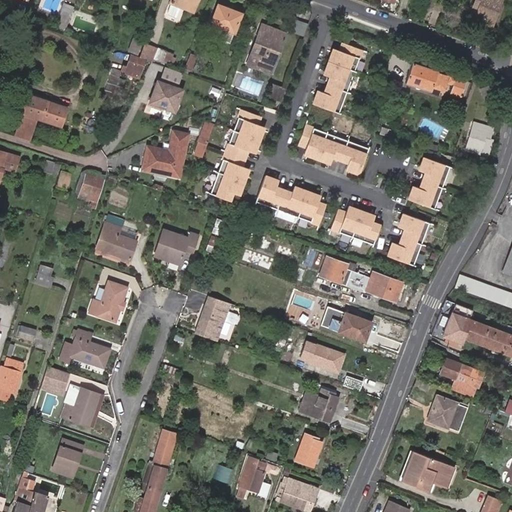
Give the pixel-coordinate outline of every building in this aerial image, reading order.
[(193,13),(197,0),(170,0),(170,4),(180,8),(193,13)] [(501,0),(475,0),(473,6),(478,8),(477,13),(484,16),(482,22),(491,26),(501,0)] [(178,13),(180,8),(170,4),(168,9),(178,13)] [(229,41),(239,13),(216,4),(209,24),(222,29),(218,38),(229,41)] [(55,26),(66,30),(72,13),(61,10),(55,26)] [(484,16),(477,13),(474,19),(482,22),(484,16)] [(259,30),(284,40),(286,33),(261,24),(259,30)] [(271,74),(284,40),(259,30),(246,64),(271,74)] [(129,51),(139,55),(145,41),(134,37),(129,51)] [(338,112),(362,49),(343,42),(340,50),(339,53),(332,51),(328,61),(325,71),(331,73),(330,76),(327,84),(324,92),(323,95),(317,93),(313,103),(334,111),(338,112)] [(139,57),(145,59),(151,62),(156,48),(144,44),(139,57)] [(155,58),(171,63),(174,53),(158,48),(155,58)] [(125,65),(122,72),(138,78),(145,59),(139,57),(131,54),(126,66),(125,65)] [(191,74),(196,61),(189,58),(184,71),(191,74)] [(438,69),(412,60),(404,82),(430,90),(432,87),(441,90),(447,89),(449,82),(454,84),(451,92),(461,96),(468,75),(453,70),(452,73),(450,72),(449,75),(437,71),(438,69)] [(112,100),(122,72),(114,69),(104,97),(112,100)] [(183,91),(158,81),(151,100),(175,110),(183,91)] [(266,98),(269,99),(273,87),(274,85),(271,84),(266,98)] [(269,99),(276,102),(281,88),(274,85),(273,87),(269,99)] [(12,99),(15,90),(9,88),(6,97),(12,99)] [(281,88),(276,102),(279,103),(284,89),(281,88)] [(62,125),(68,105),(30,94),(18,133),(32,138),(38,117),(62,125)] [(216,174),(208,196),(227,203),(230,195),(232,191),(238,194),(242,184),(245,174),(239,171),(240,168),(243,160),(246,152),(247,149),(253,151),(257,142),(261,132),(254,129),(255,126),(258,118),(239,111),(231,132),(224,153),(216,174)] [(491,138),(494,126),(473,120),(465,148),(489,154),(493,139),(491,138)] [(210,124),(202,121),(194,142),(202,145),(210,124)] [(360,176),(369,150),(306,127),(299,146),(307,149),(310,150),(308,157),(318,160),(328,164),(330,158),(333,159),(341,162),(349,165),(352,166),(350,172),(360,176)] [(148,147),(143,169),(154,172),(155,168),(168,171),(167,175),(178,177),(188,135),(173,132),(168,152),(148,147)] [(6,164),(16,167),(19,156),(9,153),(0,149),(0,183),(0,165),(5,167),(6,164)] [(451,168),(425,159),(422,169),(428,172),(427,175),(424,183),(421,190),(420,193),(413,191),(410,201),(422,206),(435,211),(451,168)] [(60,164),(46,160),(43,171),(51,173),(51,172),(57,174),(60,164)] [(63,170),(72,173),(74,166),(65,163),(63,170)] [(81,172),(100,178),(102,175),(78,167),(69,195),(74,197),(81,172)] [(66,190),(72,173),(63,170),(57,187),(66,190)] [(91,207),(100,178),(81,172),(74,197),(78,198),(80,194),(89,197),(86,206),(91,207)] [(324,208),(326,202),(318,199),(314,198),(317,191),(307,188),(297,184),(294,190),(291,189),(283,186),(275,183),(272,182),(274,176),(264,172),(255,198),(318,221),(324,208)] [(338,213),(333,226),(375,242),(382,223),(374,220),(371,219),(373,212),(363,209),(353,205),(351,211),(348,210),(340,207),(338,213)] [(119,219),(105,214),(103,222),(117,227),(119,219)] [(217,235),(223,217),(215,214),(208,232),(217,235)] [(430,225),(405,215),(401,226),(407,228),(406,231),(403,239),(400,247),(399,250),(393,248),(389,257),(389,258),(415,267),(422,246),(430,225)] [(130,240),(115,234),(118,227),(117,227),(103,222),(94,246),(127,258),(133,241),(130,240)] [(115,234),(130,240),(133,233),(118,227),(115,234)] [(168,255),(167,259),(177,263),(183,247),(191,250),(197,233),(188,230),(187,236),(161,227),(154,249),(168,255)] [(84,245),(86,236),(79,233),(76,243),(84,245)] [(127,258),(94,246),(92,250),(126,262),(127,258)] [(511,247),(503,272),(511,275),(511,247)] [(152,254),(167,259),(168,255),(154,249),(152,254)] [(212,258),(214,254),(210,253),(200,250),(199,253),(212,258)] [(341,281),(347,283),(351,271),(346,269),(347,264),(328,257),(321,276),(340,283),(341,281)] [(50,275),(52,268),(41,264),(35,281),(51,285),(54,276),(50,275)] [(347,283),(345,287),(367,295),(368,292),(374,294),(396,303),(403,284),(374,273),(372,279),(351,271),(347,283)] [(511,307),(511,293),(459,275),(454,287),(511,307)] [(113,320),(125,286),(107,280),(101,300),(92,297),(87,311),(113,320)] [(206,294),(193,332),(215,340),(229,302),(206,294)] [(366,341),(375,316),(346,306),(342,318),(329,313),(325,326),(366,341)] [(511,351),(511,334),(463,316),(457,335),(511,355),(511,351)] [(22,324),(18,336),(34,341),(37,329),(22,324)] [(66,356),(102,367),(107,348),(86,341),(89,332),(75,328),(70,344),(62,341),(56,359),(64,361),(66,356)] [(336,364),(340,366),(344,355),(306,341),(306,342),(301,340),(299,347),(304,348),(300,358),(308,361),(308,363),(333,372),(336,364)] [(10,391),(14,392),(23,364),(4,357),(0,371),(0,397),(7,400),(10,391)] [(466,378),(473,381),(477,372),(444,359),(438,375),(451,380),(447,389),(459,393),(466,378)] [(58,369),(46,365),(41,382),(53,386),(58,369)] [(467,397),(473,381),(466,378),(459,393),(467,397)] [(415,379),(412,388),(427,394),(430,385),(415,379)] [(93,380),(91,387),(104,392),(107,385),(93,380)] [(87,425),(98,395),(79,388),(73,406),(64,403),(60,416),(87,425)] [(307,392),(300,412),(329,422),(338,398),(329,395),(330,393),(321,390),(319,396),(307,392)] [(503,398),(498,411),(505,413),(510,401),(503,398)] [(435,431),(440,433),(450,408),(436,403),(429,423),(437,426),(435,431)] [(490,410),(484,407),(482,413),(488,415),(490,410)] [(450,408),(440,433),(457,439),(467,415),(450,408)] [(153,465),(165,469),(175,435),(163,431),(154,461),(153,465)] [(305,434),(295,460),(313,466),(321,443),(313,440),(313,437),(305,434)] [(71,459),(77,461),(82,445),(60,438),(50,469),(66,474),(71,459)] [(443,490),(452,467),(412,452),(408,463),(414,465),(406,484),(429,493),(432,485),(435,487),(443,490)] [(245,453),(235,486),(255,493),(255,494),(264,497),(268,484),(260,481),(263,470),(262,470),(253,467),(255,460),(256,457),(245,453)] [(72,476),(77,461),(71,459),(66,474),(72,476)] [(253,467),(262,470),(265,462),(255,460),(253,467)] [(414,465),(408,463),(400,482),(406,484),(414,465)] [(139,496),(144,497),(153,467),(147,465),(139,491),(140,491),(139,496)] [(144,497),(143,500),(136,498),(131,511),(152,511),(165,470),(153,467),(144,497)] [(456,469),(452,467),(443,490),(447,491),(456,469)] [(21,477),(18,487),(26,489),(31,473),(23,471),(21,477)] [(306,511),(315,488),(283,477),(275,500),(306,511)] [(30,505),(28,511),(43,511),(48,496),(47,496),(48,492),(45,491),(44,495),(26,489),(18,487),(14,500),(30,505)] [(496,511),(501,501),(487,495),(479,511),(496,511)] [(13,511),(28,511),(30,505),(14,500),(13,503),(16,504),(13,511)] [(408,511),(409,510),(390,502),(386,511),(408,511)]
